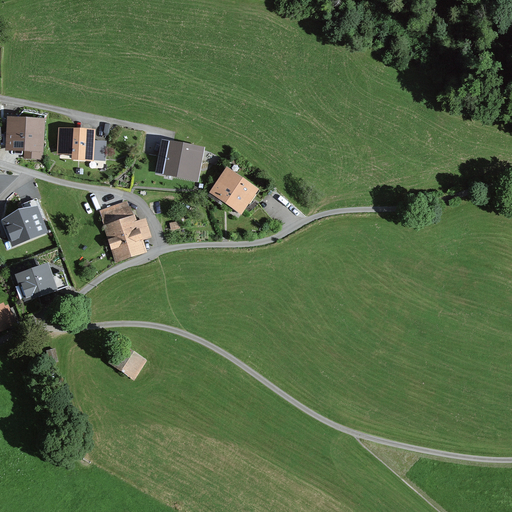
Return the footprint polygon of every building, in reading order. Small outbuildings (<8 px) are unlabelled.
[(11,123),(10,145),(26,146),(25,156),(40,157),(40,146),(38,146),(39,124),(11,123)] [(61,134),(60,150),(74,151),(73,156),(103,158),(104,143),(91,142),(91,136),(61,134)] [(202,148),(164,141),(158,172),(196,179),(202,148)] [(240,211),(253,192),(227,174),(211,196),(223,204),(226,201),(240,211)] [(141,251),(137,240),(149,236),(145,223),(133,227),(125,203),(103,210),(119,258),(141,251)] [(273,222),(258,204),(248,213),(262,231),(273,222)] [(24,210),(5,214),(6,219),(25,214),(24,210)] [(13,243),(44,231),(35,211),(5,224),(13,243)] [(27,298),(52,288),(45,270),(20,278),(27,298)] [(0,310),(0,327),(14,321),(8,309),(2,312),(1,310),(0,310)] [(121,348),(111,363),(133,377),(143,362),(121,348)] [(47,351),(50,364),(58,361),(55,350),(47,351)]
